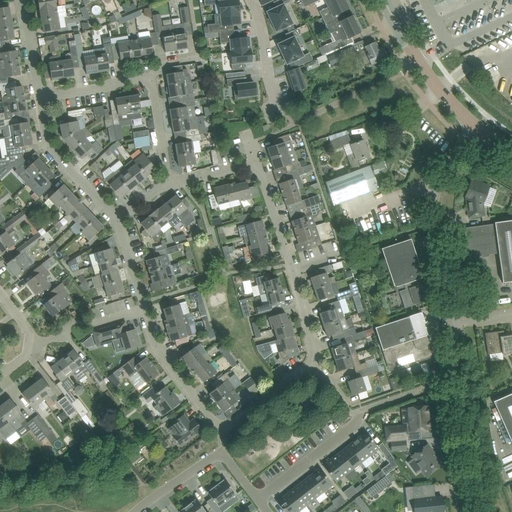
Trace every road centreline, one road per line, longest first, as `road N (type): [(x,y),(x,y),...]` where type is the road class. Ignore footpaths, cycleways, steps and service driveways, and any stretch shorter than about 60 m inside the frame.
road 1 (residential): [(314,363),(233,433),(217,427),(170,357),(116,218)]
road 2 (residential): [(248,0),(274,92),(293,124),(417,60)]
road 3 (unclassified): [(449,325),(432,199),(474,127)]
road 4 (residential): [(314,363),(256,168)]
road 5 (residential): [(257,501),(228,461),(213,455),(133,511)]
road 6 (residential): [(116,218),(43,138),(36,96)]
road 7 (unclassified): [(485,511),(455,376)]
road 8 (residential): [(257,501),(356,422),(356,412)]
